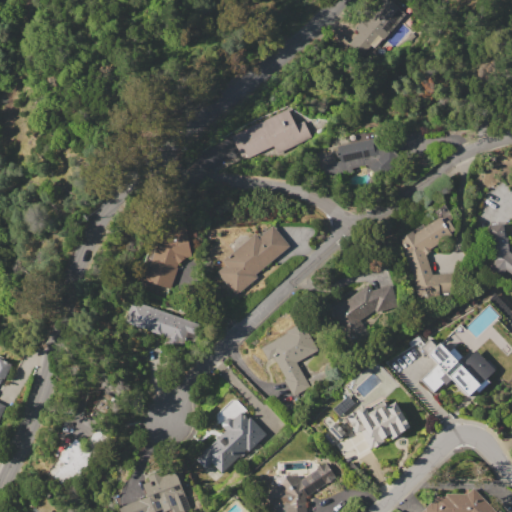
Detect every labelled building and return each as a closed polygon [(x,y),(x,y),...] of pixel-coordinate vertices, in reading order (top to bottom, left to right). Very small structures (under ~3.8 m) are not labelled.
[(408,9),(374,47),(369,44),(360,54),(347,43),(360,29),(356,25),(377,0),(391,0),(395,4),(398,1),(408,9)] [(230,137),(287,108),(295,124),(303,120),(311,137),(273,156),(269,147),(247,158),(245,154),(240,157),(230,137)] [(378,151),(384,144),(400,159),(381,179),(366,165),(351,168),(352,173),(325,179),(322,164),(339,161),(336,146),(376,138),(378,151)] [(432,275),(451,273),(452,291),(439,291),(439,295),(420,296),(420,295),(417,296),(413,283),(414,282),(400,240),(399,238),(412,230),(414,233),(440,217),(451,234),(428,248),(430,251),(425,254),(432,275)] [(185,257),(179,263),(169,288),(140,277),(143,268),(148,269),(157,245),(152,240),(162,231),(168,237),(165,221),(184,218),(190,256),(185,257)] [(492,259),(491,233),(489,233),(488,224),(503,223),(504,237),(508,237),(509,251),(511,253),(511,275),(504,269),(501,272),(491,264),(494,260),(492,259)] [(255,233),(258,237),(272,225),(290,246),(256,274),(258,277),(235,295),(216,272),(225,264),(222,260),(255,233)] [(367,284),(372,290),(391,285),(397,305),(374,312),(373,309),(359,320),(372,336),(358,347),(329,309),(343,298),(345,301),(367,284)] [(131,300),(197,324),(193,334),(186,332),(182,342),(124,321),(131,300)] [(475,337),(465,327),(488,306),(498,316),(475,337)] [(260,347),(286,333),(285,331),(302,322),(317,350),(296,362),(310,387),(293,397),(281,374),(277,376),(260,347)] [(420,347),(429,338),(436,346),(440,342),(449,352),(455,347),(463,356),(472,347),(494,370),(485,378),(488,382),(470,399),(452,380),(446,386),(442,382),(431,393),(419,380),(436,364),(420,347)] [(0,357),(11,364),(3,381),(0,382),(0,403),(5,406),(0,416),(0,357)] [(339,415),(333,409),(347,396),(353,403),(339,415)] [(394,402),(409,427),(390,438),(388,435),(383,438),(384,441),(370,449),(360,430),(354,433),(345,416),(364,406),(366,409),(382,399),(386,406),(394,402)] [(265,435),(248,450),(246,448),(220,472),(211,461),(204,468),(196,458),(201,453),(201,451),(205,448),(207,448),(226,431),(222,426),(222,423),(227,418),(231,418),(232,420),(241,412),(248,419),(250,417),(265,435)] [(326,430),(335,422),(345,432),(336,440),(326,430)] [(75,438),(84,445),(95,430),(106,439),(76,476),(72,472),(65,481),(55,473),(64,463),(59,459),(75,438)] [(279,487),(285,475),(297,475),(300,479),(324,462),(335,476),(304,498),(304,511),(286,511),(286,503),(267,503),(267,487),(279,487)] [(162,511),(117,511),(116,508),(145,496),(140,485),(149,481),(147,476),(160,471),(162,476),(175,471),(177,476),(178,476),(183,486),(181,487),(191,509),(184,511),(175,511),(174,507),(162,511)] [(420,511),(435,498),(435,495),(445,496),(445,493),(465,494),(473,487),(487,501),(489,499),(501,511),(420,511)]
